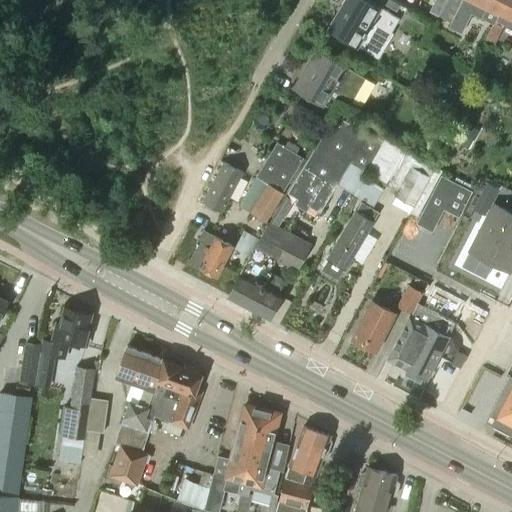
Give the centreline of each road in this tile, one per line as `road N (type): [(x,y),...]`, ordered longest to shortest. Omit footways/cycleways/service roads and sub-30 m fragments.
road 1 (primary): [(511,485),(0,217)]
road 2 (track): [(135,288),(253,85)]
